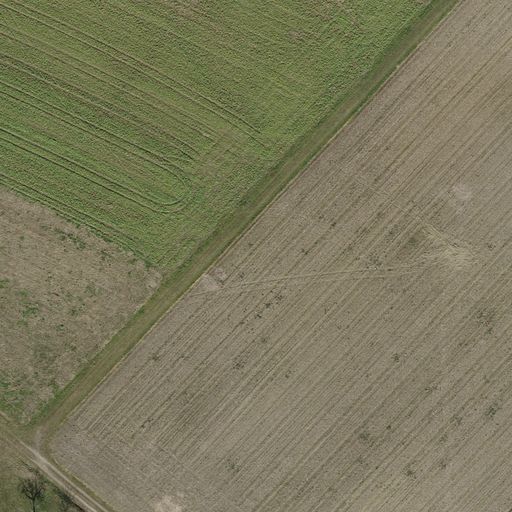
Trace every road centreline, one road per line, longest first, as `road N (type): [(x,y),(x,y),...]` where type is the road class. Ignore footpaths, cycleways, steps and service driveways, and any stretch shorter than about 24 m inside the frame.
road 1 (track): [(455,0),(24,445)]
road 2 (track): [(0,425),(105,511)]
